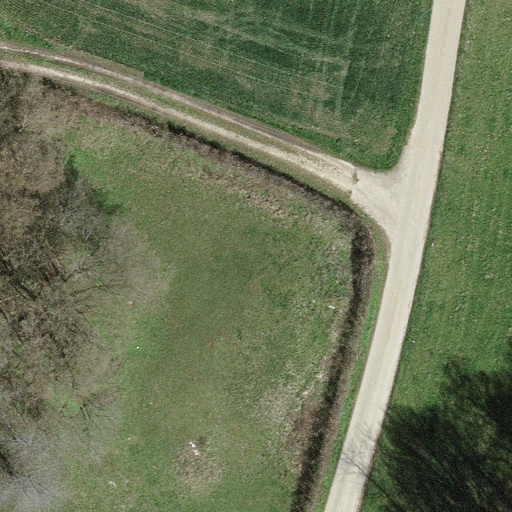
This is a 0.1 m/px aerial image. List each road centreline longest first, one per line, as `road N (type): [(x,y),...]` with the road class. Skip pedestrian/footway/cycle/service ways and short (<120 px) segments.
road 1 (track): [(442,0),(338,511)]
road 2 (track): [(0,55),(116,84),(400,222)]
